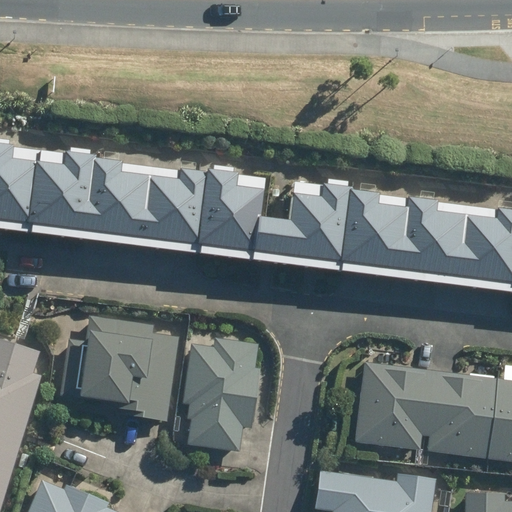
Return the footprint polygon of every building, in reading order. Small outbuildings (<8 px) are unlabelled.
[(13,161),(15,149),(0,146),(0,222),(511,285),(511,214),(499,213),(498,221),(437,213),(437,203),(410,200),(409,210),(379,207),(381,196),(350,192),(350,189),(323,186),(321,201),(294,197),(290,224),(262,220),(265,192),(238,189),(240,176),(208,173),(208,177),(181,174),(181,183),(122,176),(124,165),(95,161),(96,158),(65,155),(63,167),(13,161)] [(100,408),(119,412),(118,416),(167,423),(179,340),(153,337),(154,326),(90,317),(86,343),(70,340),(62,397),(101,402),(100,408)] [(30,370),(36,349),(0,338),(0,498),(38,372),(30,370)] [(188,405),(186,419),(192,419),(188,445),(241,453),(244,429),(250,429),(258,370),(256,370),(259,345),(215,339),(213,349),(191,345),(183,405),(188,405)] [(365,364),(355,444),(421,452),(422,437),(427,438),(435,373),(365,364)] [(431,438),(429,453),(489,461),(499,380),(435,373),(427,438),(431,438)] [(511,382),(499,380),(489,461),(511,463),(511,382)] [(432,511),(437,481),(397,477),(397,482),(321,473),(316,511),(324,511),(432,511)] [(42,481),(28,511),(113,511),(109,510),(110,505),(67,487),(65,491),(42,481)] [(511,511),(511,503),(505,503),(505,496),(467,495),(466,511),(511,511)]
